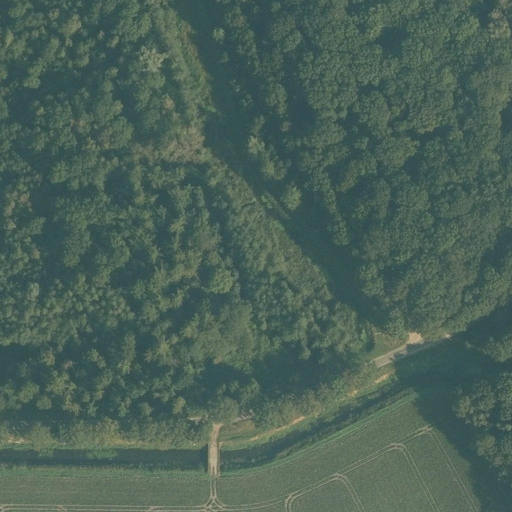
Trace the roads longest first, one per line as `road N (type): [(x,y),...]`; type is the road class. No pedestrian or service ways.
road 1 (unclassified): [(0,424),(155,423),(235,412),(511,300)]
road 2 (track): [(196,0),(220,93),(365,307),(383,356)]
road 3 (track): [(420,341),(234,0)]
